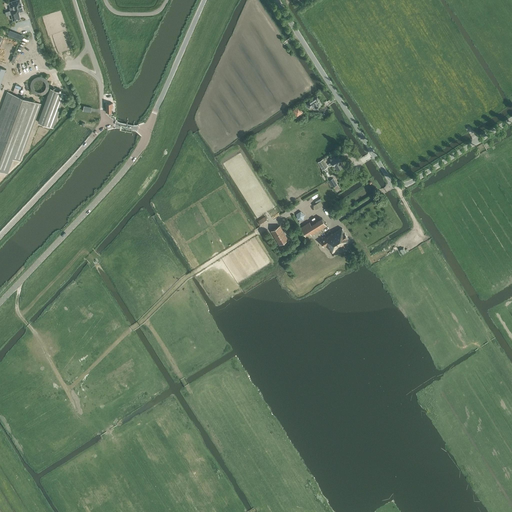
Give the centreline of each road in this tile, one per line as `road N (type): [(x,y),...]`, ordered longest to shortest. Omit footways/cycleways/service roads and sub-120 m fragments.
road 1 (unclassified): [(276,0),(393,182),(407,183),(511,119)]
road 2 (unclassified): [(0,302),(118,176),(147,130)]
road 3 (track): [(129,330),(67,390),(19,316),(19,280)]
road 4 (unclassified): [(0,238),(104,120)]
road 5 (unclassified): [(147,130),(204,0)]
road 6 (unclassified): [(104,120),(74,0)]
